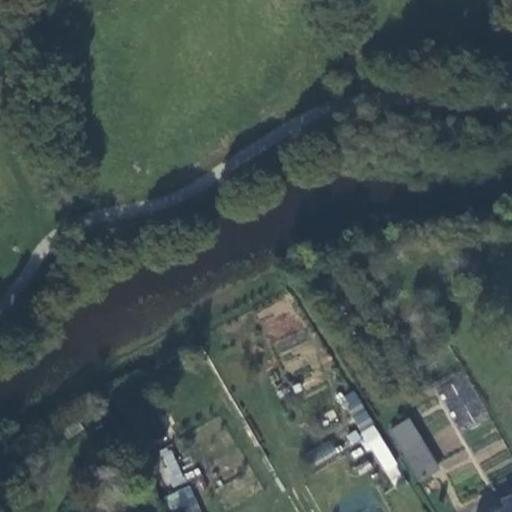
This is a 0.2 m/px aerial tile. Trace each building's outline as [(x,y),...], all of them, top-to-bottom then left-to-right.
[(459,432),(488,418),(467,374),(438,388),(459,432)] [(342,396),(387,482),(400,476),(356,389),(342,396)] [(404,417),(388,427),(420,476),(435,466),(404,417)] [(319,466),(337,449),(327,439),(309,456),(319,466)] [(154,452),(168,488),(185,481),(171,446),(154,452)] [(166,493),(172,511),(202,511),(193,484),(166,493)] [(492,511),(511,511),(511,494),(500,499),(503,508),(492,511)]
